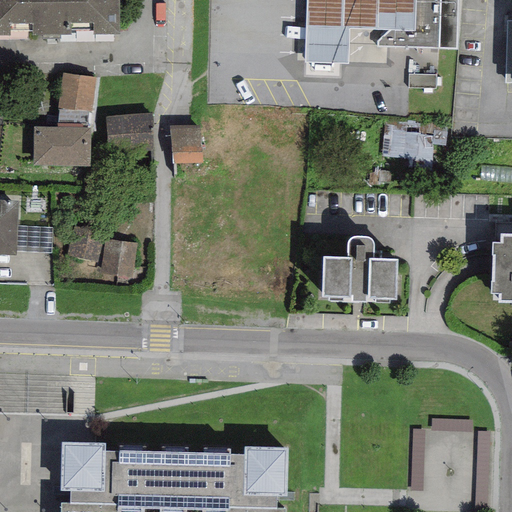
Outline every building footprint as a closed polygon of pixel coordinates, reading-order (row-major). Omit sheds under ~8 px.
[(0,0),(0,35),(9,35),(9,31),(32,31),(32,36),(71,35),(71,30),(92,30),(92,36),(118,35),(117,0),(0,0)] [(414,30),(415,0),(306,0),(304,62),(348,63),(349,28),(390,30),(414,30)] [(415,0),(414,30),(390,30),(377,41),(377,47),(457,49),(458,0),(415,0)] [(63,73),(58,108),(91,113),(96,78),(63,73)] [(151,114),(105,116),(107,150),(152,147),(151,114)] [(200,125),(170,126),(172,165),(202,164),(200,125)] [(90,128),(33,127),(33,166),(89,167),(90,128)] [(406,152),(407,137),(390,135),(388,150),(406,152)] [(0,254),(16,255),(16,251),(17,226),(18,201),(0,200),(0,254)] [(51,228),(17,226),(16,251),(50,253),(51,228)] [(104,234),(73,227),(66,255),(98,263),(104,234)] [(511,234),(500,234),(500,243),(492,243),(491,294),(499,295),(498,303),(511,303),(511,234)] [(389,300),(396,300),(398,259),(373,258),(373,245),(372,241),(371,238),(368,237),(356,237),(353,237),(349,239),(347,242),(346,257),(323,257),(321,297),(328,298),(328,302),(389,304),(389,300)] [(136,243),(104,240),(100,274),(132,277),(136,243)] [(480,431),(479,496),(491,496),(492,431),(480,431)] [(281,511),(283,448),(62,443),(60,511),(281,511)]
